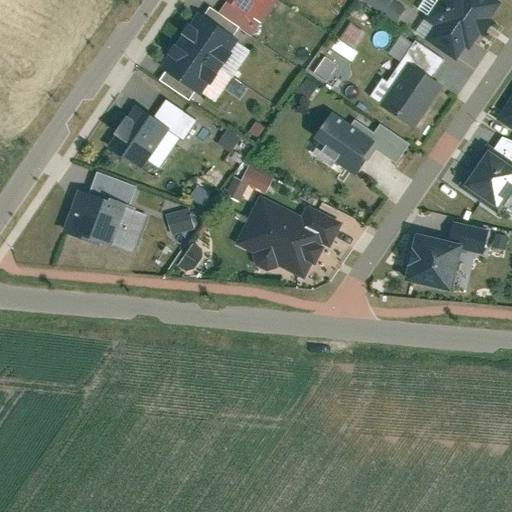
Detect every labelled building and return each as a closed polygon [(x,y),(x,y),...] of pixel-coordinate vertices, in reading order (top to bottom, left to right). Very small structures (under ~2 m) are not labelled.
[(224,0),(252,18),(264,0),(224,0)] [(367,0),(400,24),(413,6),(405,0),(367,0)] [(497,8),(485,0),(441,0),(415,38),(456,66),(497,8)] [(200,16),(183,40),(222,68),(239,44),(200,16)] [(183,40),(163,68),(203,94),(222,68),(183,40)] [(442,86),(410,66),(381,113),(413,133),(442,86)] [(132,106),(105,149),(140,171),(168,128),(132,106)] [(369,140),(333,118),(311,153),(357,181),(374,153),(395,166),(408,145),(378,126),(369,140)] [(233,130),(223,142),(235,152),(245,139),(233,130)] [(511,192),(511,159),(490,145),(465,182),(502,207),(511,192)] [(248,180),(237,175),(229,193),(245,201),(252,185),(272,193),(279,177),(255,166),(248,180)] [(136,189),(94,176),(90,189),(81,186),(66,233),(138,256),(153,207),(132,201),(136,189)] [(307,213),(261,190),(234,243),(313,284),(344,223),(311,206),(307,213)] [(172,213),(177,235),(201,230),(196,208),(172,213)] [(470,239),(421,228),(410,275),(459,286),(470,239)] [(181,264),(200,273),(212,248),(193,239),(181,264)]
